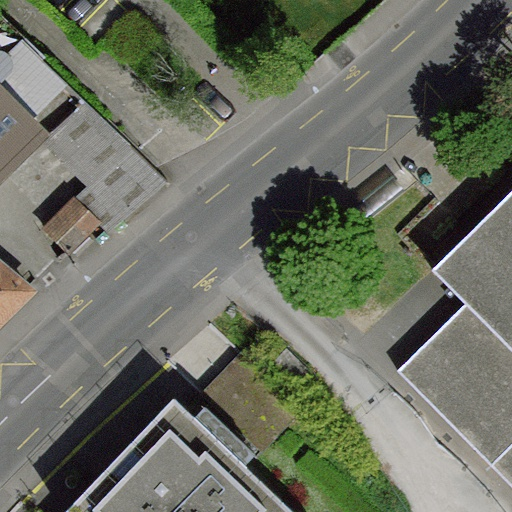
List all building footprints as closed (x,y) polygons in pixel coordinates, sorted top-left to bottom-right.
[(0,53),(0,85),(36,121),(70,85),(23,41),(9,55),(0,53)] [(0,159),(36,121),(0,85),(0,159)] [(76,198),(102,226),(111,235),(167,184),(88,108),(46,143),(90,188),(76,198)] [(511,195),(435,270),(475,311),(408,376),(511,483),(511,195)] [(76,198),(43,230),(70,258),(102,226),(76,198)] [(0,261),(0,334),(36,297),(0,261)] [(294,511),(176,401),(70,511),(294,511)]
